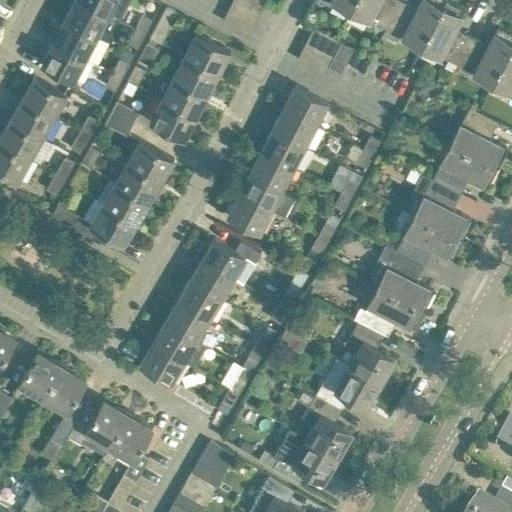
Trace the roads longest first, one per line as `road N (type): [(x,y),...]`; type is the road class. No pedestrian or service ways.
road 1 (residential): [(297,0),(99,353)]
road 2 (residential): [(473,311),(358,511)]
road 3 (residential): [(411,511),(510,331)]
road 4 (residential): [(99,353),(208,416)]
